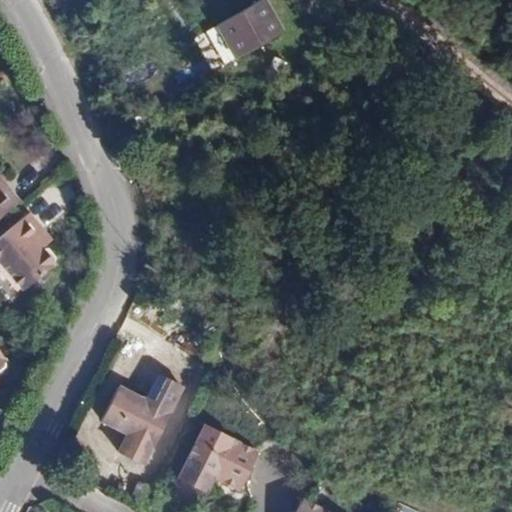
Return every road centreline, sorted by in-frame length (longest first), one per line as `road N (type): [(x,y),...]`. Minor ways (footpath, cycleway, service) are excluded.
road 1 (residential): [(22,0),(114,199),(120,234),(113,294),(21,461)]
road 2 (track): [(387,0),(511,98)]
